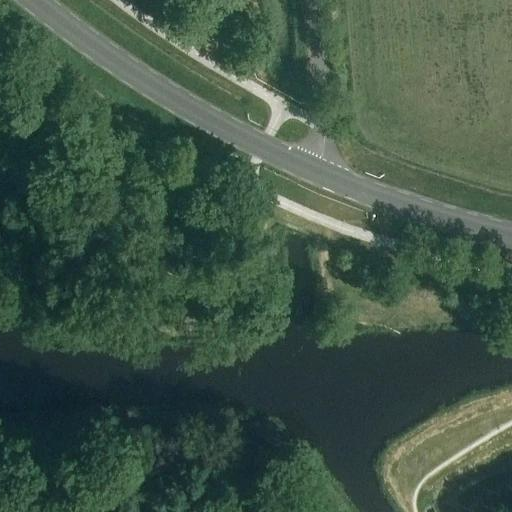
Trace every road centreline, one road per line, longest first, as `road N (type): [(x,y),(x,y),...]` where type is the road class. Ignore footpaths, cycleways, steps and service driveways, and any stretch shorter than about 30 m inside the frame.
road 1 (track): [(342,511),(291,453),(228,421),(0,426)]
road 2 (primary): [(315,172),(129,71),(32,0)]
road 3 (primary): [(315,172),(511,237)]
road 4 (unclassified): [(315,172),(322,129),(313,0)]
